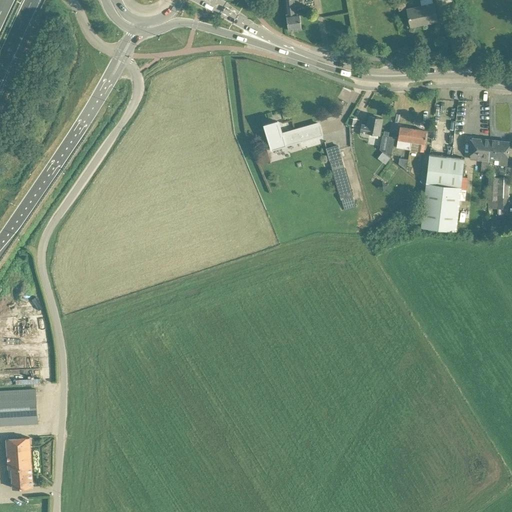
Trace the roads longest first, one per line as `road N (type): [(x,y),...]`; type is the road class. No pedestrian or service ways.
road 1 (unclassified): [(58,511),(66,369),(45,246),(139,95),(138,72),(125,58)]
road 2 (tertiary): [(511,76),(361,73),(277,46)]
road 3 (motorway): [(0,243),(111,77)]
road 4 (tertiary): [(159,28),(195,24),(277,46)]
